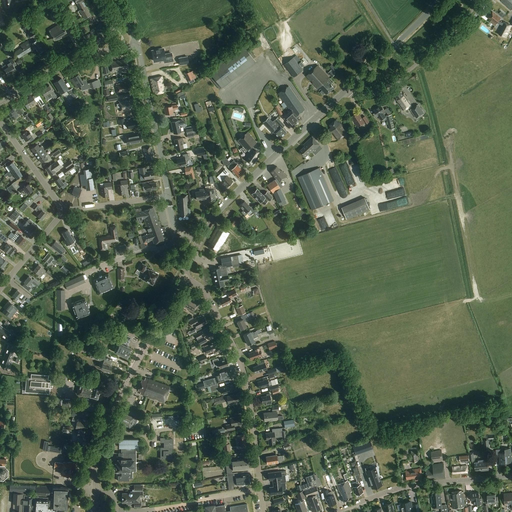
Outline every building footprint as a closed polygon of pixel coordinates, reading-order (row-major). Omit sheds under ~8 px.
[(73,0),(74,2),(76,1),(81,10),(79,11),(84,19),(91,15),(83,2),(82,3),(80,1),(81,0),(73,0)] [(511,0),(501,0),(502,0),(501,1),(511,10),(511,9),(511,0)] [(59,10),(52,15),(55,21),(63,16),(59,10)] [(489,16),(487,18),(491,21),(490,22),(495,26),(496,24),(497,23),(502,25),(503,23),(498,21),(500,19),(492,12),(491,14),(492,15),(490,17),(489,16)] [(502,30),(499,35),(506,38),(511,25),(503,22),(503,23),(502,25),(500,29),(502,30)] [(54,29),(49,32),(54,40),(55,40),(55,41),(62,38),(61,36),(67,32),(63,26),(62,26),(60,23),(53,27),(54,29)] [(35,34),(29,24),(22,28),(24,30),(28,35),(27,36),(28,38),(35,34)] [(21,46),(22,48),(15,52),(19,59),(35,48),(39,53),(43,51),(36,41),(34,42),(34,43),(31,45),(28,41),(21,46)] [(211,70),(209,73),(222,88),(242,72),(256,62),(243,46),(211,70)] [(173,61),(172,54),(165,55),(164,49),(152,52),(154,62),(164,60),(165,63),(173,61)] [(283,64),(289,72),(293,77),(303,70),(297,62),(300,60),(296,55),(294,56),(283,64)] [(188,56),(178,58),(180,65),(189,63),(188,56)] [(16,65),(12,59),(5,63),(6,64),(1,68),(3,71),(4,70),(8,75),(16,70),(14,67),(16,65)] [(110,63),(111,72),(128,69),(127,61),(125,61),(125,60),(110,63)] [(321,88),(323,90),(321,92),(323,95),(325,93),(327,94),(334,88),(334,86),(331,83),(332,83),(328,79),(329,78),(318,66),(306,76),(319,90),(321,88)] [(185,74),(188,81),(193,79),(190,72),(185,74)] [(77,89),(81,86),(82,90),(91,87),(92,89),(97,87),(95,81),(90,83),(88,84),(86,80),(82,81),(78,75),(71,80),(77,89)] [(164,88),(162,77),(150,80),(153,92),(155,92),(155,94),(163,92),(166,92),(165,88),(164,88)] [(55,83),(61,93),(68,89),(61,78),(55,83)] [(129,84),(129,83),(125,84),(125,85),(122,85),(122,84),(117,85),(118,94),(127,92),(126,92),(132,91),(131,84),(129,84)] [(52,91),(49,86),(41,91),(45,96),(47,100),(52,97),(53,99),(57,97),(53,90),(52,91)] [(291,109),(292,111),(297,116),(305,109),(289,86),(278,94),(290,110),(291,109)] [(72,97),(77,95),(72,88),(67,91),(70,95),(71,95),(72,97)] [(418,104),(413,108),(410,105),(411,105),(404,94),(403,95),(401,92),(395,95),(397,99),(396,99),(399,102),(398,103),(403,110),(409,106),(411,109),(410,110),(416,118),(424,113),(418,104)] [(26,101),(23,102),(28,109),(30,107),(29,106),(35,103),(37,102),(40,107),(44,104),(39,97),(39,96),(34,99),(32,97),(26,101)] [(121,112),(136,109),(134,101),(133,101),(132,100),(129,100),(129,102),(126,102),(126,101),(119,102),(121,112)] [(198,103),(194,105),(196,111),(202,109),(201,106),(199,107),(198,103)] [(178,109),(177,105),(172,106),(164,107),(166,115),(173,113),(173,110),(178,109)] [(376,118),(378,116),(381,120),(386,117),(384,114),(386,112),(381,105),(374,110),(375,112),(373,114),(376,118)] [(14,109),(8,113),(13,119),(16,117),(16,118),(19,116),(18,115),(18,114),(19,114),(20,115),(23,113),(22,111),(19,108),(15,111),(14,109)] [(297,116),(292,111),(284,118),(292,127),(300,119),(297,116)] [(362,118),(358,112),(352,117),(358,127),(364,122),(366,124),(369,122),(365,116),(362,118)] [(391,114),(386,116),(390,130),(395,129),(392,120),(393,119),(391,114)] [(285,126),(278,118),(273,123),(268,118),(263,123),(273,133),(274,132),(279,138),(281,138),(288,132),(283,127),(285,126)] [(124,122),(123,119),(117,120),(118,125),(127,123),(128,129),(139,127),(138,119),(127,121),(124,122)] [(183,124),(182,120),(179,121),(171,122),(173,134),(181,132),(179,125),(183,124)] [(338,123),(336,120),(329,125),(331,128),(329,129),(331,131),(332,132),(332,133),(337,140),(348,133),(341,124),(340,124),(339,122),(338,123)] [(26,133),(25,132),(21,135),(26,141),(29,139),(30,142),(34,139),(32,136),(29,132),(26,133)] [(248,133),(238,141),(243,146),(247,151),(250,148),(256,143),(248,133)] [(127,145),(129,144),(133,143),(142,142),(141,135),(128,137),(126,138),(127,145)] [(305,146),(299,152),(305,158),(312,152),(313,152),(318,147),(321,150),(323,148),(320,145),(312,137),(304,145),(305,146)] [(182,138),(174,140),(176,150),(183,148),(187,148),(186,143),(184,144),(182,138)] [(32,149),(37,156),(44,151),(41,147),(39,148),(37,145),(32,149)] [(154,157),(151,147),(143,149),(146,162),(153,160),(152,157),(154,157)] [(195,150),(197,156),(205,154),(204,148),(195,150)] [(260,153),(252,148),(245,158),(247,159),(246,161),(253,166),(259,157),(258,156),(260,153)] [(55,158),(61,154),(58,150),(52,154),(52,153),(50,155),(51,157),(54,156),(55,158)] [(44,151),(37,156),(41,163),(47,159),(45,156),(47,155),(44,151)] [(183,157),(176,159),(178,165),(180,164),(181,166),(186,165),(185,163),(186,163),(185,161),(189,160),(188,154),(182,155),(183,157)] [(63,171),(73,164),(70,160),(64,165),(66,168),(63,171)] [(7,174),(8,176),(18,169),(13,162),(11,164),(9,161),(4,164),(6,167),(8,166),(11,171),(7,174)] [(62,167),(58,161),(51,165),(46,169),(48,172),(47,173),(49,175),(50,175),(51,176),(56,172),(55,171),(62,167)] [(234,161),(231,164),(241,175),(242,174),(243,174),(244,173),(244,172),(244,171),(241,168),(241,167),(240,166),(239,166),(237,164),(234,161)] [(66,174),(70,172),(72,174),(76,171),(74,169),(76,168),(73,164),(63,171),(66,174)] [(241,175),(231,164),(228,166),(231,170),(233,172),(233,173),(234,174),(235,174),(238,178),(241,175)] [(147,172),(146,167),(139,168),(141,176),(144,175),(145,179),(152,178),(152,177),(154,177),(153,170),(147,172)] [(273,193),(278,203),(285,200),(279,188),(281,186),(279,183),(287,176),(284,173),(282,171),(281,172),(277,167),(271,172),(274,176),(273,176),(276,179),(267,185),(273,193)] [(311,210),(333,200),(319,168),(297,177),(311,210)] [(18,169),(8,176),(10,178),(14,175),(17,180),(23,176),(18,169)] [(86,190),(93,190),(90,169),(83,170),(84,174),(80,175),(81,186),(85,185),(86,190)] [(230,185),(233,182),(227,176),(229,174),(225,170),(217,177),(221,181),(222,180),(222,181),(223,182),(223,183),(224,183),(228,187),(228,186),(229,187),(230,185)] [(63,183),(59,178),(55,181),(59,188),(62,186),(63,188),(67,185),(65,182),(63,183)] [(128,187),(127,180),(120,181),(121,184),(117,185),(118,192),(119,195),(125,194),(124,187),(128,187)] [(382,191),(404,185),(403,180),(380,185),(382,191)] [(112,189),(111,182),(104,183),(104,187),(100,187),(101,194),(102,194),(102,197),(109,196),(108,190),(112,189)] [(154,189),(157,189),(155,182),(149,184),(149,183),(142,184),(143,188),(146,187),(147,191),(154,190),(154,189)] [(21,194),(25,191),(28,194),(33,190),(28,184),(23,188),(19,191),(21,194)] [(10,193),(15,189),(12,185),(7,188),(10,193)] [(207,200),(207,201),(215,199),(214,193),(216,193),(215,187),(211,188),(212,190),(206,191),(207,200)] [(70,193),(72,194),(71,195),(78,198),(82,190),(77,188),(76,190),(74,189),(73,191),(71,190),(70,193)] [(204,200),(207,200),(206,191),(205,189),(199,190),(200,192),(195,192),(197,200),(204,199),(204,200)] [(265,198),(257,189),(255,192),(254,191),(252,193),(253,194),(252,194),(255,198),(254,198),(256,200),(257,199),(260,203),(261,201),(264,205),(267,202),(264,198),(265,198)] [(22,208),(25,210),(30,203),(31,204),(38,195),(34,192),(22,208)] [(189,208),(188,196),(177,196),(178,200),(180,200),(180,203),(178,204),(179,214),(181,214),(181,216),(190,216),(190,215),(189,213),(190,213),(190,210),(189,210),(189,208)] [(364,197),(341,207),(347,219),(370,209),(364,197)] [(240,206),(244,210),(241,212),(245,216),(247,214),(246,213),(250,209),(254,213),(256,211),(253,206),(250,207),(245,201),(240,206)] [(39,206),(36,204),(33,208),(35,210),(39,214),(37,216),(42,220),(47,214),(42,210),(43,210),(39,206)] [(142,211),(135,213),(137,220),(144,219),(149,234),(141,237),(143,243),(152,240),(154,244),(164,241),(163,238),(168,236),(164,226),(161,228),(157,217),(156,218),(155,215),(156,215),(153,207),(142,211)] [(9,217),(14,221),(20,213),(15,209),(9,217)] [(241,220),(235,213),(226,222),(233,229),(241,220)] [(33,222),(28,219),(26,222),(23,225),(25,227),(27,229),(32,232),(36,226),(32,223),(33,222)] [(11,222),(9,225),(9,226),(15,230),(16,231),(19,228),(11,222)] [(229,233),(217,226),(208,241),(211,242),(208,247),(216,252),(219,248),(221,245),(223,243),(223,244),(229,233)] [(106,250),(105,243),(118,241),(116,227),(110,227),(112,236),(99,238),(100,243),(98,243),(100,251),(106,250)] [(68,230),(62,233),(66,239),(63,241),(66,246),(69,245),(72,243),(75,241),(73,236),(72,237),(68,230)] [(8,238),(1,233),(0,232),(0,238),(6,243),(9,239),(8,238)] [(21,237),(16,232),(11,239),(14,242),(15,240),(21,245),(22,244),(23,245),(24,243),(23,242),(26,239),(22,236),(21,237)] [(61,254),(63,252),(64,249),(62,247),(55,241),(52,246),(61,254)] [(8,252),(12,256),(17,250),(13,246),(14,245),(10,242),(7,245),(8,245),(4,250),(8,252)] [(53,256),(49,253),(44,259),(47,261),(46,263),(50,267),(52,263),(55,265),(57,262),(55,260),(56,259),(53,256)] [(226,268),(232,266),(231,257),(221,259),(222,266),(224,266),(225,268),(226,268)] [(146,266),(142,264),(138,271),(144,274),(142,278),(143,278),(143,279),(152,284),(157,274),(150,271),(146,269),(146,268),(145,267),(146,266)] [(46,271),(39,265),(34,271),(36,273),(35,275),(40,279),(46,271)] [(226,268),(225,268),(224,266),(222,266),(219,266),(219,268),(213,270),(213,271),(212,271),(213,274),(213,273),(216,287),(224,285),(223,281),(229,280),(228,275),(226,268)] [(114,287),(108,274),(102,277),(101,276),(99,277),(99,278),(93,281),(99,294),(114,287)] [(24,283),(26,284),(24,287),(28,290),(31,288),(28,286),(31,282),(37,287),(39,283),(37,282),(34,279),(33,280),(29,277),(24,283)] [(237,295),(235,290),(228,293),(228,294),(221,297),(223,299),(219,300),(221,303),(220,304),(221,306),(222,305),(222,306),(226,304),(227,305),(229,304),(229,303),(232,302),(230,298),(237,295)] [(23,302),(26,297),(24,296),(22,294),(18,291),(13,296),(17,300),(20,297),(22,299),(21,300),(23,302)] [(190,300),(185,296),(181,303),(184,306),(189,310),(193,313),(199,303),(191,298),(190,300)] [(87,305),(85,299),(71,304),(77,319),(90,314),(88,308),(89,307),(88,305),(87,305)] [(15,306),(9,301),(4,307),(6,308),(3,312),(8,316),(15,306)] [(242,305),(235,308),(239,316),(245,313),(242,305)] [(133,314),(126,311),(125,314),(122,313),(120,318),(125,320),(125,319),(135,323),(138,315),(134,313),(133,314)] [(248,317),(247,314),(246,314),(241,317),(242,320),(237,322),(241,330),(247,327),(244,322),(249,319),(248,317)] [(207,323),(203,317),(196,321),(195,318),(189,321),(191,325),(194,324),(196,328),(195,328),(197,331),(201,329),(201,328),(200,327),(207,323)] [(4,327),(0,332),(0,333),(7,339),(11,333),(4,327)] [(213,334),(210,328),(205,331),(204,330),(195,335),(200,345),(207,341),(205,338),(213,334)] [(243,335),(245,339),(259,333),(257,328),(252,331),(253,333),(251,334),(250,332),(243,335)] [(130,338),(119,333),(118,336),(116,335),(112,343),(117,345),(114,352),(119,354),(118,356),(122,357),(123,356),(127,358),(131,348),(127,346),(130,338)] [(259,333),(245,339),(248,345),(255,342),(253,339),(258,336),(258,335),(260,334),(259,333)] [(211,351),(219,348),(217,341),(210,344),(210,343),(205,345),(206,350),(211,348),(211,351)] [(275,341),(267,344),(269,350),(277,347),(276,344),(275,341)] [(8,345),(4,355),(11,358),(15,348),(8,345)] [(261,354),(259,347),(254,349),(255,351),(248,353),(250,360),(258,357),(258,355),(261,354)] [(94,351),(91,350),(89,358),(91,358),(103,362),(101,369),(105,370),(104,372),(108,373),(109,371),(111,366),(110,365),(112,360),(104,358),(105,355),(94,351)] [(4,355),(0,366),(7,368),(11,358),(4,355)] [(218,361),(217,358),(212,360),(214,366),(218,364),(220,368),(228,365),(228,364),(227,361),(226,359),(222,360),(218,361)] [(255,373),(263,371),(267,369),(264,362),(257,364),(258,366),(253,367),(255,373)] [(267,370),(267,372),(269,376),(274,374),(277,373),(277,372),(276,369),(276,368),(267,370)] [(228,374),(227,374),(226,371),(224,372),(224,371),(219,372),(219,373),(215,374),(214,374),(215,378),(203,381),(203,383),(197,385),(199,389),(205,388),(218,384),(217,383),(220,382),(225,380),(224,379),(228,378),(229,378),(230,378),(228,374)] [(50,394),(50,383),(51,380),(48,379),(49,375),(31,374),(31,378),(26,378),(26,387),(30,387),(30,392),(50,394)] [(164,403),(170,387),(145,378),(144,380),(141,379),(137,391),(140,392),(140,394),(146,396),(164,403)] [(88,381),(81,379),(77,394),(82,396),(83,397),(84,397),(86,397),(90,398),(89,402),(96,403),(97,399),(98,399),(101,386),(94,384),(94,383),(90,382),(88,390),(86,390),(88,381)] [(268,382),(267,379),(263,380),(263,381),(257,382),(259,388),(269,385),(271,385),(270,381),(268,382)] [(235,387),(234,384),(230,385),(229,385),(227,385),(227,386),(226,386),(226,387),(222,388),(223,392),(227,391),(228,393),(236,390),(236,389),(236,388),(236,387),(235,387)] [(271,404),(269,393),(266,394),(267,396),(261,397),(262,403),(266,403),(266,405),(271,404)] [(240,401),(238,394),(234,395),(226,397),(228,404),(235,402),(236,401),(240,401)] [(54,397),(55,401),(54,406),(69,408),(69,404),(71,404),(72,400),(70,400),(70,399),(54,397)] [(78,429),(77,436),(81,436),(82,431),(83,431),(83,430),(84,431),(84,430),(86,430),(88,421),(77,419),(78,414),(85,415),(85,412),(71,409),(70,412),(74,413),(73,418),(72,418),(72,421),(77,422),(75,428),(78,429)] [(277,417),(277,412),(263,413),(264,422),(278,420),(283,419),(283,416),(277,417)] [(137,419),(133,417),(122,413),(120,417),(135,424),(137,419)] [(242,425),(240,416),(230,418),(231,424),(226,425),(227,431),(235,429),(234,426),(242,425)] [(118,422),(130,427),(133,429),(135,424),(120,417),(118,422)] [(295,426),(294,420),(284,421),(285,428),(295,426)] [(282,431),(281,428),(272,429),(272,432),(265,433),(266,440),(268,440),(269,444),(275,443),(275,438),(282,437),(282,438),(286,437),(285,431),(282,431)] [(81,436),(77,436),(76,444),(79,445),(78,447),(79,448),(82,449),(83,448),(84,446),(87,446),(90,431),(86,430),(84,430),(84,431),(83,430),(83,431),(82,431),(81,436)] [(239,447),(247,446),(246,437),(244,438),(244,435),(237,436),(239,447)] [(136,447),(138,447),(138,439),(119,439),(119,448),(121,448),(121,453),(119,453),(119,456),(121,456),(121,460),(118,460),(118,464),(115,464),(115,471),(121,471),(121,476),(117,476),(118,481),(129,481),(129,479),(132,479),(132,471),(136,471),(136,464),(136,450),(136,449),(135,449),(136,447)] [(160,448),(160,459),(172,459),(172,449),(173,449),(173,439),(165,439),(165,443),(164,443),(164,448),(160,448)] [(352,446),(355,453),(369,448),(368,445),(372,444),(370,439),(352,446)] [(71,446),(64,444),(62,451),(69,453),(71,446)] [(505,452),(502,453),(501,449),(496,450),(496,456),(499,456),(499,457),(500,465),(506,465),(506,463),(511,463),(510,448),(505,449),(505,452)] [(441,450),(431,452),(432,462),(443,460),(441,450)] [(411,453),(410,454),(411,463),(419,461),(417,452),(411,453)] [(266,458),(266,459),(266,460),(267,461),(267,464),(273,463),(274,464),(275,464),(276,463),(278,462),(278,461),(281,460),(284,460),(283,455),(281,455),(277,456),(276,455),(266,457),(266,458)] [(474,462),(475,471),(481,470),(482,471),(489,470),(488,462),(487,459),(485,459),(485,460),(478,460),(479,462),(474,462)] [(62,474),(72,476),(73,475),(75,463),(67,462),(67,463),(63,462),(63,463),(55,462),(54,468),(63,469),(62,474)] [(232,465),(226,466),(227,473),(232,473),(232,470),(233,470),(241,469),(241,470),(242,470),(243,469),(249,468),(248,463),(232,465)] [(445,478),(443,464),(433,465),(433,469),(426,470),(427,479),(434,478),(434,479),(445,478)] [(224,465),(204,467),(205,476),(225,474),(224,465)] [(371,484),(372,488),(382,485),(380,480),(379,480),(378,477),(379,477),(378,468),(371,470),(370,466),(365,468),(370,482),(371,481),(372,484),(371,484)] [(457,467),(452,467),(453,474),(461,473),(461,474),(467,474),(467,466),(457,467)] [(422,480),(421,469),(410,470),(410,471),(407,472),(407,471),(405,471),(407,479),(415,478),(415,481),(422,480)] [(268,474),(267,474),(268,478),(269,480),(278,479),(278,483),(286,482),(285,475),(286,474),(286,471),(281,471),(268,473),(268,474)] [(307,483),(301,485),(303,491),(304,491),(306,497),(308,496),(314,511),(321,509),(315,494),(318,493),(316,487),(319,486),(318,486),(323,484),(321,476),(316,478),(314,474),(305,477),(307,483)] [(351,483),(353,487),(356,495),(356,494),(357,495),(360,494),(359,493),(363,492),(360,485),(359,485),(358,481),(361,480),(358,474),(355,476),(357,481),(351,483)] [(326,479),(329,489),(334,488),(331,477),(326,479)] [(228,482),(229,490),(234,489),(234,485),(235,485),(241,484),(242,485),(242,486),(244,486),(244,485),(250,485),(250,484),(250,481),(249,481),(249,480),(235,481),(228,482)] [(351,492),(347,480),(336,484),(339,492),(340,492),(341,495),(342,495),(344,501),(352,498),(350,492),(351,492)] [(270,490),(269,490),(269,493),(270,493),(270,495),(282,493),(282,490),(286,489),(285,482),(286,482),(278,483),(278,486),(269,487),(270,490)] [(66,511),(67,509),(68,509),(68,492),(69,492),(69,488),(53,487),(10,484),(9,490),(14,491),(14,492),(13,503),(15,503),(15,510),(13,510),(12,511),(66,511)] [(142,497),(142,486),(134,486),(134,492),(130,492),(130,493),(122,493),(122,503),(128,503),(128,504),(134,504),(134,508),(141,508),(141,502),(140,502),(140,497),(142,497)] [(328,489),(322,491),(325,497),(324,498),(325,501),(327,502),(328,506),(329,506),(330,506),(331,506),(331,505),(336,503),(333,495),(332,495),(331,491),(329,492),(328,489)] [(296,493),(298,500),(305,498),(303,491),(296,493)] [(452,509),(464,507),(463,492),(461,492),(461,491),(452,492),(452,494),(449,494),(450,500),(451,500),(452,509)] [(432,493),(433,496),(431,496),(431,499),(432,499),(432,503),(432,508),(441,507),(441,497),(440,497),(439,492),(432,493)] [(480,499),(479,499),(478,493),(470,494),(471,501),(473,501),(473,502),(472,502),(473,505),(473,506),(481,505),(480,499)] [(487,499),(485,499),(486,504),(498,503),(497,497),(495,497),(495,494),(487,495),(487,499)] [(306,510),(303,501),(294,504),(297,511),(305,511),(305,510),(306,510)] [(387,504),(385,504),(387,511),(393,511),(393,509),(394,509),(393,505),(392,506),(392,503),(391,503),(390,502),(387,502),(387,504)] [(401,504),(397,505),(398,511),(402,510),(401,511),(412,511),(419,511),(418,504),(414,505),(415,508),(412,508),(411,502),(401,504)]
